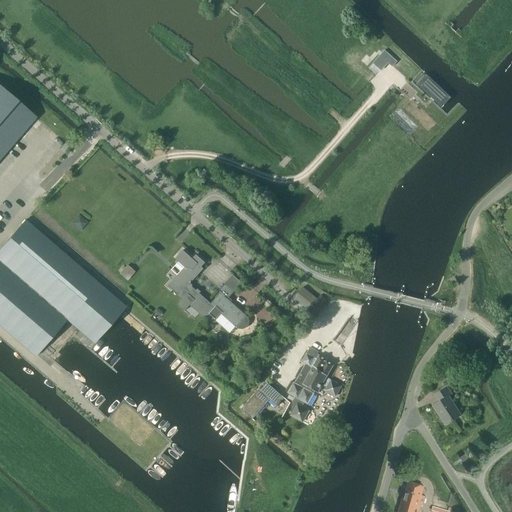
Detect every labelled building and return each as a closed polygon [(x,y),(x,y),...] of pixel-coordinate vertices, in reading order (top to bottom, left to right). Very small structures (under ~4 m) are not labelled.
[(384,51),(380,56),(386,62),(388,63),(392,67),(396,62),(391,57),(384,51)] [(422,71),(414,83),(446,113),(457,104),(422,71)] [(0,157),(35,117),(0,86),(0,157)] [(66,320),(93,344),(125,307),(25,220),(0,248),(0,326),(35,356),(66,320)] [(184,267),(167,286),(182,299),(192,287),(189,284),(203,269),(200,267),(204,263),(195,255),(191,259),(182,250),(174,259),(184,267)] [(127,265),(119,274),(126,280),(134,272),(127,265)] [(232,275),(223,285),(232,293),(241,283),(232,275)] [(209,314),(205,318),(214,318),(220,314),(236,327),(241,329),(245,328),(248,325),(248,321),(247,317),(246,316),(232,293),(223,285),(210,304),(214,308),(209,313),(209,314)] [(182,299),(177,305),(184,311),(189,305),(196,312),(204,319),(205,318),(209,314),(209,313),(214,308),(210,304),(206,300),(192,288),(193,287),(192,287),(182,299)] [(294,298),(315,316),(324,305),(303,287),(294,298)] [(266,336),(259,344),(264,348),(271,341),(266,336)] [(293,382),(286,393),(294,397),(294,398),(289,395),(287,398),(292,401),(292,402),(293,406),(290,412),(291,413),(290,415),(292,416),(302,422),(305,417),(305,416),(308,411),(301,407),(303,403),(307,405),(313,394),(313,393),(314,390),(317,392),(322,385),(326,387),(324,391),(335,397),(341,386),(330,380),(328,379),(326,382),(324,381),(326,378),(333,365),(316,355),(318,352),(309,347),(302,361),(305,363),(294,382),(293,382)] [(443,371),(435,380),(441,386),(449,377),(443,371)] [(240,409),(249,416),(252,419),(252,418),(256,422),(261,416),(257,413),(269,400),(276,406),(284,398),(267,382),(260,390),(259,389),(240,409)] [(444,424),(456,416),(459,415),(447,396),(450,394),(446,387),(434,394),(439,401),(432,405),(444,424)] [(425,486),(408,481),(404,497),(402,496),(398,511),(418,511),(420,504),(423,505),(425,496),(422,495),(425,486)]
